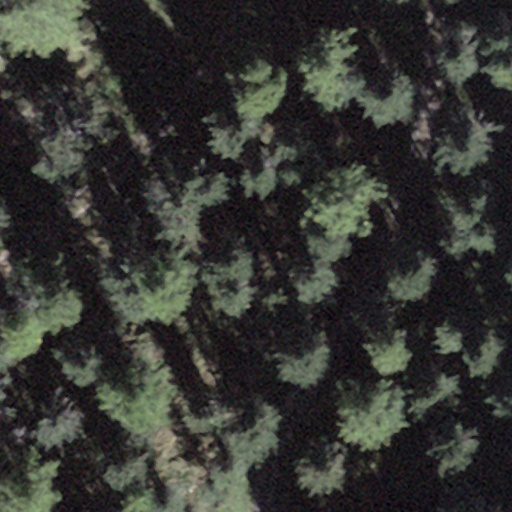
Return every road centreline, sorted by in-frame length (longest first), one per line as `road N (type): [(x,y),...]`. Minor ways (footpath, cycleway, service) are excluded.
road 1 (track): [(437,0),(415,182),(391,253),(267,469),(264,511)]
road 2 (track): [(245,0),(198,92),(115,176),(0,268)]
